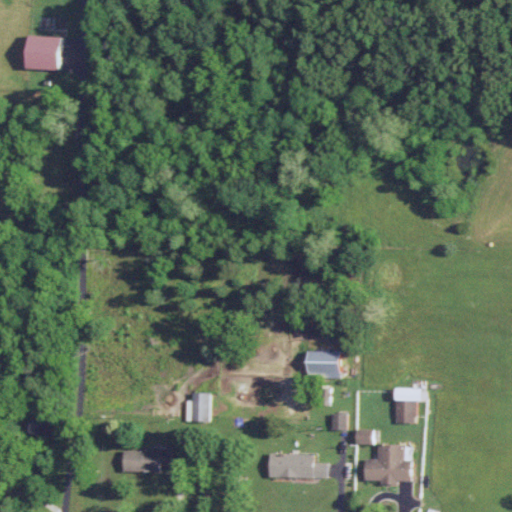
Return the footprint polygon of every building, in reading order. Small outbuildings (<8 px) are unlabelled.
[(64,68),(64,36),(32,36),(32,68),(64,68)] [(212,421),(212,392),(195,392),(195,421),(212,421)] [(418,400),(398,400),(398,423),(418,423),(418,400)] [(31,432),(64,440),(69,419),(36,411),(31,432)] [(348,414),(335,414),(335,428),(348,428),(348,414)] [(375,444),(375,430),(358,430),(358,444),(375,444)] [(414,482),(415,445),(381,444),(381,459),(369,459),(368,481),(414,482)] [(127,449),(127,471),(184,472),(184,449),(127,449)] [(273,477),(330,477),(330,463),(319,463),(319,453),(273,453),(273,477)]
